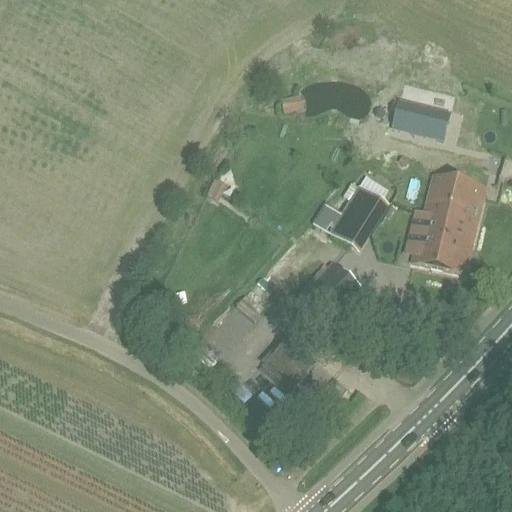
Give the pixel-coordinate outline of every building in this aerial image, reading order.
[(399,106),(394,127),(393,133),(437,143),(443,145),(450,119),(399,106)] [(442,218),(476,227),(485,191),(432,178),(423,217),(434,219),(442,218)] [(340,219),(329,237),(351,251),(381,204),(387,194),(366,181),(360,191),(358,190),(357,192),(351,188),(342,202),(349,206),(340,219)] [(464,278),(476,227),(442,218),(434,219),(423,217),(411,265),(464,278)] [(352,360),(388,320),(332,269),(296,308),(352,360)] [(264,369),(264,370),(290,395),(308,376),(282,351),(264,369)]
